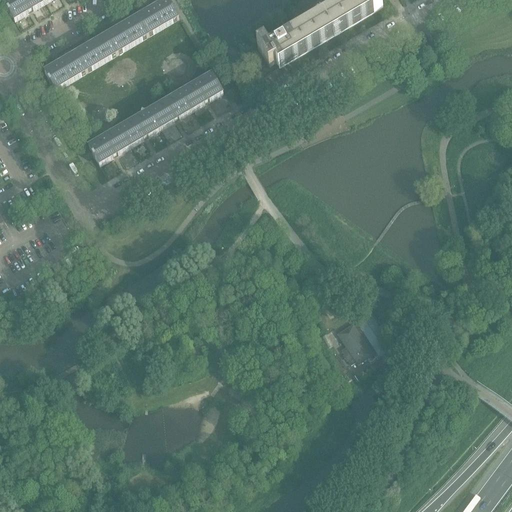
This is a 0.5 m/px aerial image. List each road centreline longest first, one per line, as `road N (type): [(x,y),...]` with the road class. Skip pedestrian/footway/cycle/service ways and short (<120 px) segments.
road 1 (residential): [(440,0),(106,199),(85,200),(72,187),(3,66)]
road 2 (residential): [(3,66),(114,0)]
